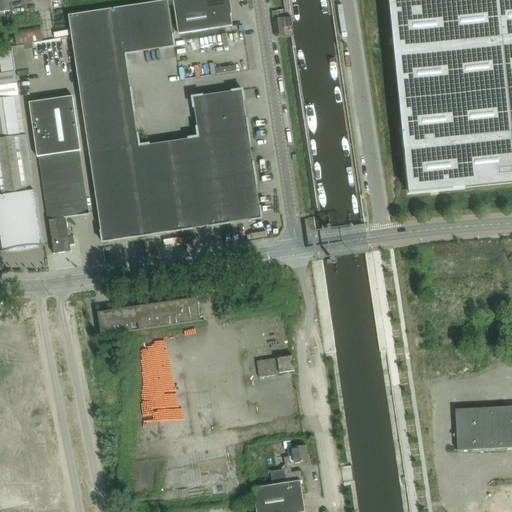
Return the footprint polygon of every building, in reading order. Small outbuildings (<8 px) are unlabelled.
[(0,0),(0,11),(10,10),(8,0),(0,0)] [(231,14),(228,0),(208,0),(173,5),(178,34),(232,26),(230,14),(231,14)] [(511,0),(388,0),(408,193),(511,182),(511,0)] [(167,1),(118,8),(125,55),(136,53),(135,53),(163,48),(163,49),(174,47),(167,1)] [(127,66),(125,55),(118,8),(68,15),(78,85),(128,77),(127,66)] [(277,11),(271,12),(272,20),(275,37),(277,36),(284,35),(281,18),(278,19),(277,11)] [(39,25),(13,30),(15,46),(41,42),(39,25)] [(42,246),(34,193),(34,190),(25,135),(19,136),(13,96),(18,95),(14,71),(0,73),(0,236),(2,252),(1,252),(2,252),(6,251),(11,249),(17,248),(22,247),(28,247),(33,246),(35,246),(39,246),(43,246),(42,246)] [(130,89),(128,77),(78,85),(89,154),(129,148),(139,147),(139,146),(137,134),(137,135),(133,112),(134,111),(131,89),(130,89)] [(196,127),(197,137),(198,138),(208,136),(248,130),(246,120),(243,100),(242,90),(192,97),(193,108),(194,108),(197,127),(196,127)] [(87,214),(78,151),(80,150),(72,97),(28,103),(36,157),(39,156),(53,254),(71,251),(70,246),(74,245),(73,236),(68,237),(65,218),(87,214)] [(250,141),(248,130),(208,136),(215,180),(221,225),(231,223),(251,220),(261,219),(260,207),(259,207),(256,185),(253,163),(252,163),(249,141),(250,141)] [(215,180),(208,136),(198,138),(197,137),(188,138),(188,139),(168,142),(175,186),(185,184),(215,180)] [(175,186),(168,142),(149,145),(149,144),(139,146),(139,147),(129,148),(135,192),(175,186)] [(142,237),(135,192),(129,148),(89,154),(102,243),(112,241),(132,238),(142,237)] [(221,225),(215,180),(185,184),(191,229),(211,226),(221,225)] [(192,229),(191,229),(185,184),(175,186),(182,231),(192,229)] [(182,231),(175,186),(135,192),(142,237),(152,235),(172,232),(182,231)] [(466,293),(432,293),(432,326),(437,326),(437,330),(466,330),(466,320),(468,320),(468,307),(466,307),(466,293)] [(200,321),(197,297),(177,300),(181,324),(200,321)] [(181,324),(177,300),(138,306),(142,330),(181,324)] [(142,330),(138,306),(99,312),(103,335),(142,330)] [(410,309),(410,319),(423,319),(423,308),(410,309)] [(26,336),(0,341),(0,364),(9,362),(20,417),(42,413),(26,336)] [(294,371),(292,360),(292,356),(256,361),(259,378),(276,375),(276,374),(294,371)] [(446,364),(426,364),(426,377),(447,377),(446,364)] [(511,447),(511,406),(454,410),(457,451),(511,447)] [(45,426),(27,430),(29,441),(47,437),(45,426)] [(47,437),(29,441),(31,451),(49,447),(47,437)] [(272,485),(252,488),(256,511),(304,511),(302,492),(304,491),(301,471),(291,472),(290,464),(308,461),(306,446),(287,449),(288,457),(283,458),(285,469),(270,471),(272,485)] [(49,447),(31,451),(33,461),(51,457),(49,447)] [(51,457),(33,461),(36,471),(53,467),(51,457)] [(53,467),(36,471),(38,481),(55,478),(53,467)] [(236,496),(247,495),(244,475),(239,476),(240,487),(235,487),(236,496)] [(55,478),(38,481),(40,492),(58,489),(55,478)] [(17,479),(7,481),(10,498),(21,496),(17,479)] [(7,481),(0,482),(0,498),(0,500),(10,498),(7,481)]
